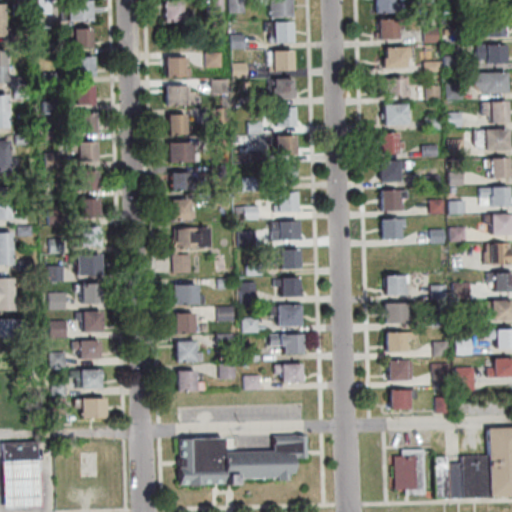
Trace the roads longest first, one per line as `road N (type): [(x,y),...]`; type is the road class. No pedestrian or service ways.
road 1 (residential): [(146,511),(125,0)]
road 2 (residential): [(350,511),(329,0)]
